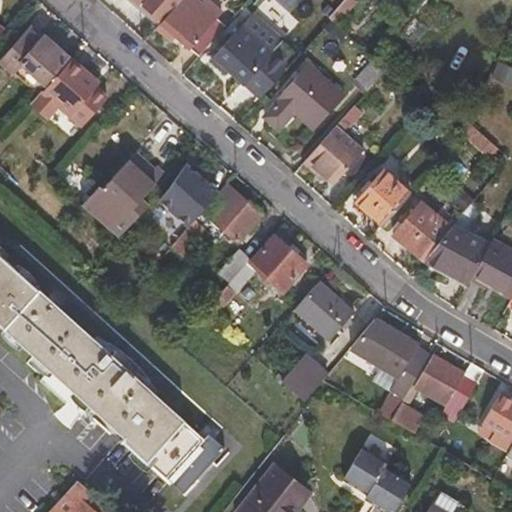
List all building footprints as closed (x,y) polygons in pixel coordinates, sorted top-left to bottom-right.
[(132,0),(140,7),(159,24),(180,0),(132,0)] [(174,37),(196,57),(223,27),(193,0),(180,0),(159,24),(154,30),(168,43),(174,37)] [(256,0),(253,5),(294,37),(314,10),(300,0),(256,0)] [(224,73),(255,101),(284,69),(269,56),(278,44),(249,18),(206,63),(221,77),(224,73)] [(46,88),(68,63),(43,40),(40,44),(24,30),(0,58),(0,67),(11,77),(21,67),(46,88)] [(276,57),(285,65),(294,55),(284,47),(276,57)] [(490,67),(486,77),(510,88),(511,84),(511,68),(494,60),(490,67)] [(81,79),(84,76),(71,64),(43,95),(83,129),(107,102),(85,84),(81,79)] [(366,93),(385,72),(375,64),(356,85),(366,93)] [(340,103),(305,71),(272,107),(274,109),(259,124),(272,136),(287,121),(308,139),(340,103)] [(89,80),(84,76),(81,79),(85,84),(89,80)] [(339,178),(348,186),(369,163),(341,138),(348,130),(350,132),(362,117),(353,107),(305,160),(333,184),(339,178)] [(454,133),(458,137),(483,159),(491,150),(461,125),(454,133)] [(154,188),(127,164),(101,192),(106,197),(104,205),(112,212),(119,209),(124,213),(134,221),(146,208),(141,203),(154,188)] [(353,204),(379,227),(405,196),(380,174),(353,204)] [(257,216),(222,185),(198,213),(232,243),(257,216)] [(97,189),(80,208),(107,232),(124,213),(119,209),(112,212),(104,205),(106,197),(101,192),(97,189)] [(443,204),(454,214),(466,201),(455,191),(443,204)] [(392,239),(418,262),(443,231),(419,209),(410,219),(403,214),(393,225),(399,231),(392,239)] [(191,221),(168,247),(178,256),(201,231),(191,221)] [(443,231),(418,262),(465,285),(467,282),(479,259),(488,242),(450,222),(443,231)] [(306,268),(273,238),(248,265),(245,262),(237,271),(245,279),(253,270),(281,295),(306,268)] [(479,259),(467,282),(481,289),(484,284),(507,297),(511,288),(511,254),(488,242),(479,259)] [(214,275),(225,285),(226,283),(237,271),(245,262),(246,261),(235,251),(214,275)] [(145,392),(86,337),(0,259),(0,327),(118,436),(114,440),(118,443),(160,479),(173,491),(212,448),(200,436),(197,439),(145,392)] [(168,291),(134,261),(124,270),(114,261),(104,273),(148,312),(168,291)] [(225,285),(199,314),(208,322),(245,279),(237,271),(226,283),(225,285)] [(348,312),(314,282),(291,309),(324,339),(348,312)] [(418,349),(371,319),(345,351),(392,380),(397,383),(392,390),(401,395),(402,396),(407,387),(423,357),(415,353),(418,349)] [(88,335),(86,337),(145,392),(147,391),(145,384),(140,376),(134,366),(127,358),(121,354),(113,348),(99,341),(88,335)] [(425,354),(423,357),(407,387),(442,407),(460,376),(425,354)] [(301,357),(278,384),(301,404),(319,382),(325,376),(301,357)] [(480,369),(468,362),(460,376),(442,407),(452,412),(453,413),(480,369)] [(397,383),(392,380),(384,394),(397,403),(401,395),(392,390),(397,383)] [(511,467),(511,404),(497,396),(481,424),(511,442),(505,452),(500,460),(511,467)] [(452,412),(442,407),(435,419),(444,425),(452,412)] [(400,408),(390,425),(412,437),(422,422),(400,408)] [(511,442),(481,424),(475,434),(505,452),(511,442)] [(378,467),(355,453),(338,483),(361,497),(359,500),(379,511),(386,511),(404,485),(378,468),(378,467)] [(281,511),(302,484),(273,461),(235,511),(281,511)] [(103,511),(80,491),(73,498),(77,502),(68,511),(103,511)] [(455,511),(458,508),(440,497),(430,511),(455,511)]
